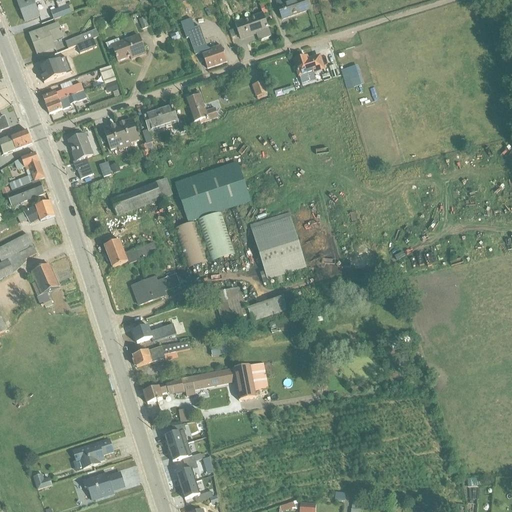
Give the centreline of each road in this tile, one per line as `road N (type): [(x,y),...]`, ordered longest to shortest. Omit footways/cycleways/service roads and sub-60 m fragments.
road 1 (tertiary): [(164,511),(66,205),(0,39)]
road 2 (track): [(39,136),(452,0)]
